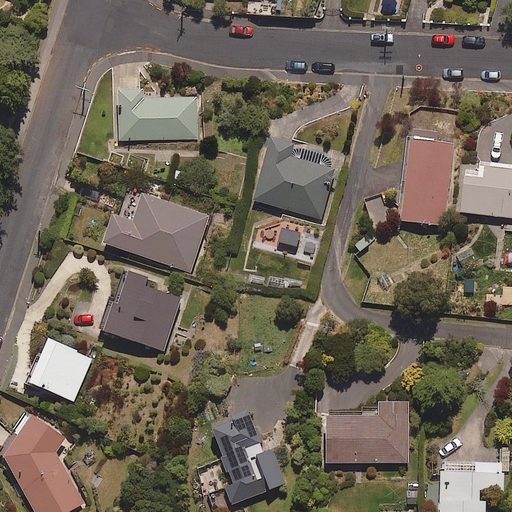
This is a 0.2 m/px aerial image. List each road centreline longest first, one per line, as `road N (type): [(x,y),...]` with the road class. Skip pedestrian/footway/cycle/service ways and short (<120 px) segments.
road 1 (residential): [(511,58),(273,49),(88,10)]
road 2 (residential): [(0,219),(88,10)]
